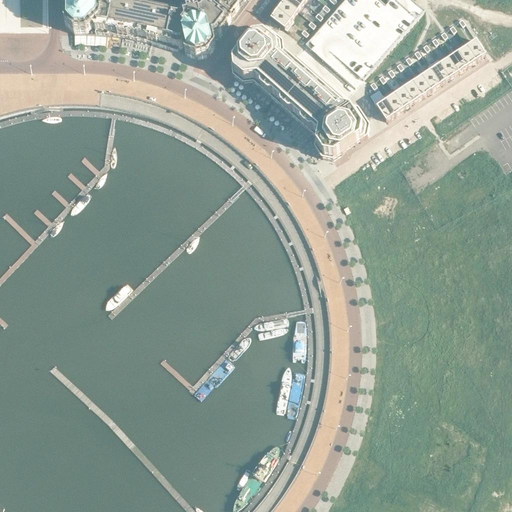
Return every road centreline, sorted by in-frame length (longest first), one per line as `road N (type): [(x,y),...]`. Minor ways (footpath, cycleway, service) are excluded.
road 1 (tertiary): [(300,511),(343,434),(356,359),(351,278),(311,190)]
road 2 (residential): [(511,58),(311,190)]
road 3 (tertiary): [(311,190),(245,118),(202,91)]
road 4 (tertiary): [(202,91),(162,75),(59,61)]
